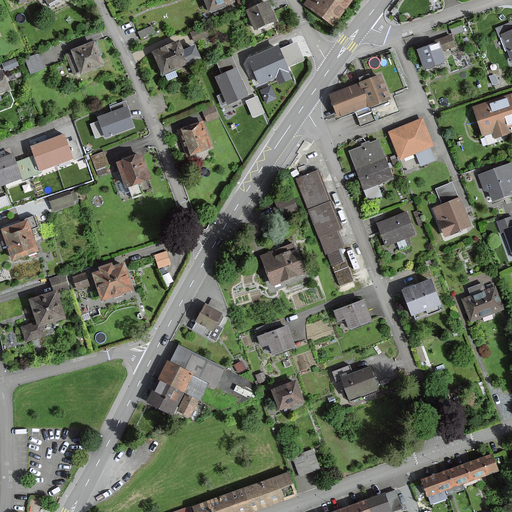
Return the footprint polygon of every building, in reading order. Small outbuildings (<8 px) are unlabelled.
[(231,2),(230,0),(204,0),(209,11),(231,2)] [(331,24),(343,8),(331,0),(308,0),(305,5),(331,24)] [(331,0),(343,8),(349,0),(331,0)] [(254,29),(273,21),(265,4),(247,12),(254,29)] [(511,28),(511,24),(496,30),(499,37),(502,36),(511,61),(511,28)] [(151,27),(137,33),(140,39),(154,33),(151,27)] [(204,28),(190,34),(193,41),(208,35),(204,28)] [(439,52),(454,47),(450,37),(435,42),(436,45),(418,51),(424,69),(443,62),(439,52)] [(101,55),(96,43),(72,52),(74,56),(67,58),(72,72),(79,70),(81,73),(100,65),(97,57),(101,55)] [(197,58),(193,49),(181,54),(177,44),(170,47),(170,46),(160,50),(160,51),(154,54),(159,66),(156,68),(161,78),(176,71),(174,68),(197,58)] [(279,86),(292,80),(278,48),(249,61),(260,87),(277,81),(279,86)] [(29,74),(44,69),(38,54),(24,59),(29,74)] [(231,106),(249,98),(236,70),(218,78),(231,106)] [(378,78),(361,85),(368,104),(369,106),(386,99),(378,78)] [(338,115),(368,104),(361,85),(331,97),(338,115)] [(507,134),(504,127),(511,124),(511,96),(473,110),(481,134),(493,131),(496,138),(507,134)] [(216,115),(213,107),(202,112),(204,119),(216,115)] [(105,137),(131,127),(125,110),(99,120),(105,137)] [(423,122),(390,134),(400,159),(433,146),(423,122)] [(210,147),(201,124),(178,132),(187,156),(210,147)] [(79,157),(74,143),(67,146),(63,136),(47,142),(54,162),(69,156),(71,160),(79,157)] [(383,157),(377,141),(348,152),(363,190),(392,179),(383,157)] [(39,168),(54,162),(47,142),(30,148),(34,158),(25,161),(30,175),(40,171),(39,168)] [(95,171),(108,166),(103,152),(90,157),(95,171)] [(19,179),(30,175),(25,161),(15,165),(12,155),(0,159),(0,174),(3,181),(5,188),(21,183),(19,179)] [(147,178),(139,156),(127,161),(126,157),(120,159),(121,163),(118,164),(131,199),(142,194),(137,182),(147,178)] [(511,192),(503,168),(484,175),(486,183),(485,186),(486,190),(490,192),(492,200),(511,192)] [(316,172),(296,180),(326,253),(342,247),(336,230),(339,229),(316,172)] [(68,193),(50,199),(53,208),(72,202),(68,193)] [(289,195),(275,201),(281,219),(296,213),(289,195)] [(0,208),(8,205),(5,196),(0,197),(0,208)] [(444,235),(468,226),(457,200),(439,208),(445,221),(440,223),(444,235)] [(405,213),(379,223),(383,235),(380,236),(385,246),(395,242),(399,250),(410,246),(407,237),(414,235),(405,213)] [(37,228),(33,216),(19,221),(20,225),(2,231),(12,259),(36,251),(28,231),(37,228)] [(511,220),(511,217),(497,222),(501,233),(507,231),(510,239),(508,242),(509,245),(511,246),(511,220)] [(303,272),(292,244),(261,256),(271,284),(303,272)] [(158,269),(170,265),(165,252),(153,256),(158,269)] [(339,287),(352,281),(342,254),(330,259),(332,265),(330,266),(339,287)] [(130,289),(122,266),(111,269),(109,266),(100,269),(101,273),(94,275),(102,299),(130,289)] [(63,275),(49,280),(53,293),(54,293),(68,289),(63,275)] [(75,289),(87,285),(84,275),(72,279),(75,289)] [(436,304),(438,304),(430,281),(403,292),(413,320),(438,310),(436,304)] [(472,297),(463,300),(470,320),(500,309),(493,289),(484,292),(481,285),(469,289),(472,297)] [(54,293),(53,293),(30,301),(37,323),(21,328),(26,341),(44,335),(40,325),(52,321),(53,324),(54,325),(60,323),(61,321),(60,318),(62,317),(54,293)] [(369,320),(369,319),(362,302),(334,312),(338,322),(345,319),(348,328),(369,320)] [(199,316),(196,315),(194,318),(197,320),(192,329),(215,342),(222,329),(217,326),(218,325),(222,318),(222,316),(204,306),(199,316)] [(255,329),(256,333),(280,324),(279,320),(255,329)] [(293,346),(292,344),(286,327),(258,338),(261,346),(268,343),(272,354),(293,346)] [(224,368),(177,345),(159,381),(182,393),(190,396),(197,400),(198,401),(205,387),(213,390),(224,368)] [(284,368),(290,366),(288,360),(282,362),(284,368)] [(359,394),(376,388),(369,368),(352,374),(349,365),(331,372),(334,382),(340,380),(349,402),(360,398),(359,394)] [(172,413),(182,393),(159,381),(149,402),(172,413)] [(279,408),(300,400),(294,383),(273,391),(279,408)] [(216,399),(222,402),(225,397),(219,394),(216,399)] [(188,417),(197,400),(190,396),(181,413),(188,417)] [(329,405),(335,402),(332,396),(326,399),(329,405)] [(298,475),(318,468),(312,450),(292,457),(298,475)] [(497,470),(491,455),(473,462),(479,477),(497,470)] [(462,483),(479,477),(473,462),(456,468),(462,483)] [(444,489),(462,483),(456,468),(439,474),(444,489)] [(326,470),(320,472),(322,478),(328,476),(326,470)] [(247,505),(292,489),(286,472),(178,511),(247,511),(249,511),(247,505)] [(426,496),(444,489),(439,474),(421,481),(426,496)] [(416,496),(423,494),(420,486),(414,489),(416,496)] [(390,511),(401,508),(394,490),(366,501),(369,511),(390,511)] [(350,511),(369,511),(366,501),(348,507),(350,511)]
